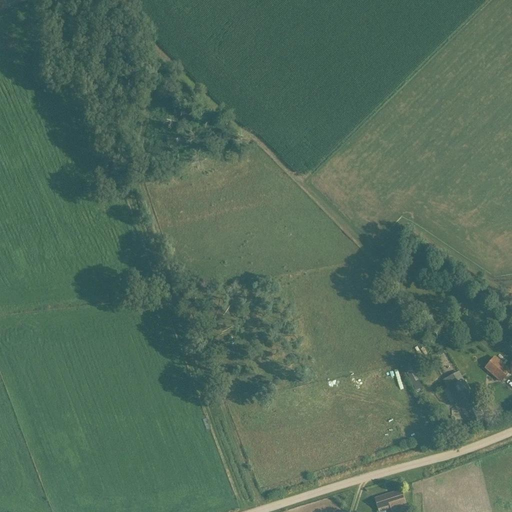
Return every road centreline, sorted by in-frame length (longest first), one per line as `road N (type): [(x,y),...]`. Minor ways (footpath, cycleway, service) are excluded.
road 1 (track): [(262,511),(144,180),(154,57),(124,0)]
road 2 (unclassified): [(365,478),(511,431)]
